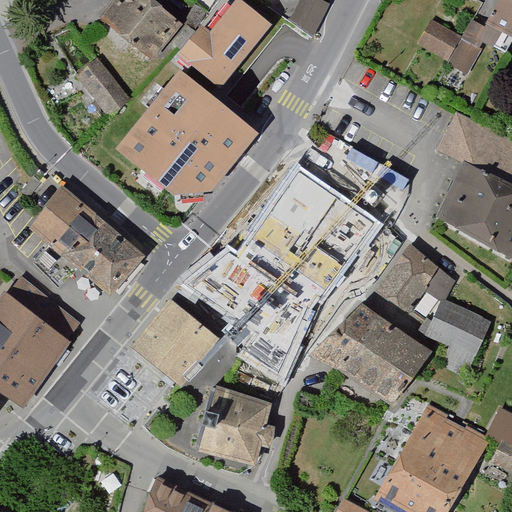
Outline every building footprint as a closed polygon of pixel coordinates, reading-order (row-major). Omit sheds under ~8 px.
[(188,30),(149,0),(121,0),(102,24),(158,68),(188,30)] [(301,0),(289,25),(314,38),(329,9),(311,0),(301,0)] [(431,20),(417,44),(469,74),(488,41),(506,51),(511,39),(511,0),(497,0),(486,20),(475,14),(462,37),(431,20)] [(215,40),(205,32),(182,62),(226,96),(275,34),(241,7),(215,40)] [(99,63),(77,81),(110,123),(133,105),(99,63)] [(261,140),(185,79),(122,158),(180,206),(218,198),(261,140)] [(511,140),(458,112),(440,147),(473,164),(511,184),(511,140)] [(365,210),(299,163),(251,230),(303,266),(298,276),(326,296),(353,255),(341,245),(365,210)] [(511,247),(511,184),(473,164),(443,222),(508,255),(511,247)] [(141,252),(61,184),(29,223),(79,265),(110,290),(141,252)] [(454,280),(410,242),(379,286),(411,309),(427,287),(443,297),(454,280)] [(0,387),(21,403),(81,322),(19,277),(0,302),(0,387)] [(444,299),(429,334),(448,342),(439,362),(466,374),(490,319),(444,299)] [(394,399),(431,348),(362,300),(314,348),(394,399)] [(216,335),(172,302),(148,332),(134,350),(171,378),(178,384),(216,335)] [(271,400),(216,383),(206,416),(197,448),(255,463),(262,443),(270,443),(274,433),(274,423),(266,422),(271,400)] [(451,511),(490,438),(427,405),(377,501),(398,511),(451,511)] [(501,442),(492,462),(511,471),(511,411),(501,406),(487,435),(501,442)] [(221,511),(159,481),(150,511),(221,511)] [(367,511),(344,500),(337,511),(367,511)]
